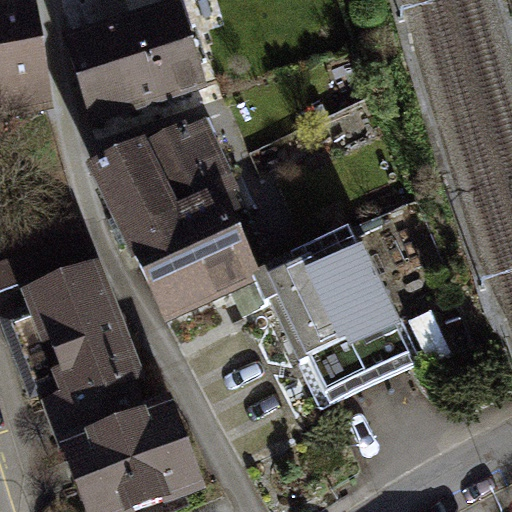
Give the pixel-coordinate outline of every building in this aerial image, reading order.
[(19,0),(0,0),(0,113),(39,106),(19,0)] [(174,8),(61,45),(89,131),(202,94),(174,8)] [(181,129),(84,175),(151,315),(247,270),(181,129)] [(143,412),(76,237),(0,266),(0,290),(1,290),(85,511),(150,511),(198,494),(164,404),(143,412)] [(399,363),(342,238),(239,285),(296,410),(399,363)]
